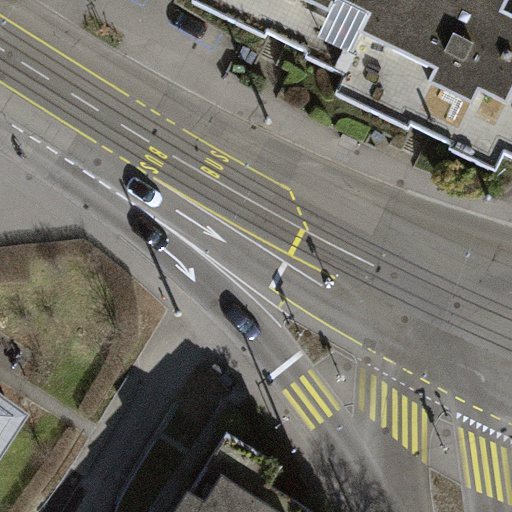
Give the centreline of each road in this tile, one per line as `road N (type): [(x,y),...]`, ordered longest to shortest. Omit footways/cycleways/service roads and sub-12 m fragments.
road 1 (secondary): [(478,257),(282,175),(0,14)]
road 2 (secondary): [(156,204),(391,511)]
road 3 (tertiary): [(156,204),(441,361)]
road 4 (secondary): [(0,98),(156,204)]
road 5 (secondary): [(490,511),(441,361)]
road 6 (tertiary): [(441,361),(411,424),(404,511)]
